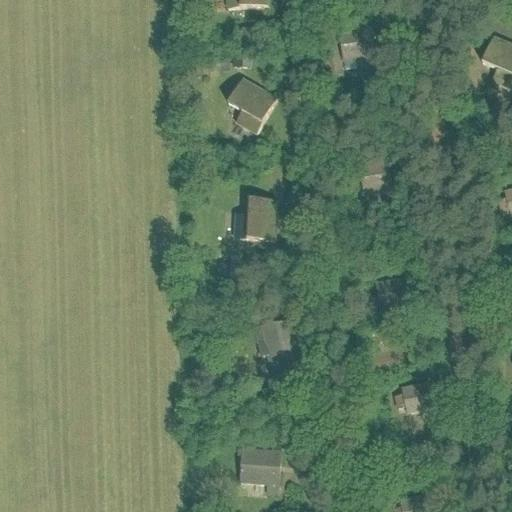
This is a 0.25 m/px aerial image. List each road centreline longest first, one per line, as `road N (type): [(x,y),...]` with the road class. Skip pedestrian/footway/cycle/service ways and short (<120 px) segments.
road 1 (track): [(457,0),(449,329),(408,332),(375,347),(327,386),(313,446),(324,511)]
road 2 (track): [(511,302),(449,329),(470,511)]
